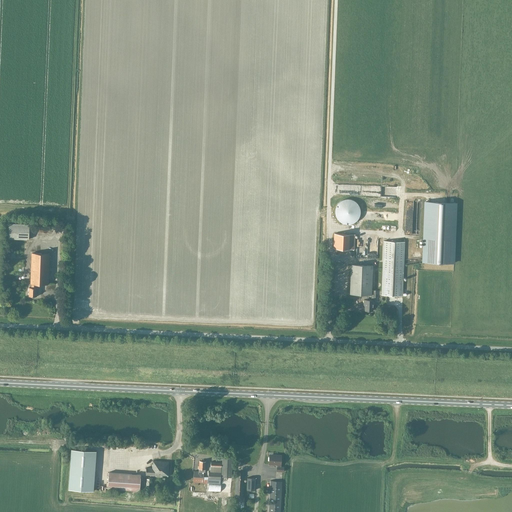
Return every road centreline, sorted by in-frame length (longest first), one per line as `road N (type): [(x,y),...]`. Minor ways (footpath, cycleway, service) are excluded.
road 1 (unclassified): [(511,350),(0,325)]
road 2 (primary): [(511,405),(0,382)]
road 3 (track): [(0,441),(132,457)]
road 4 (track): [(393,460),(511,466)]
